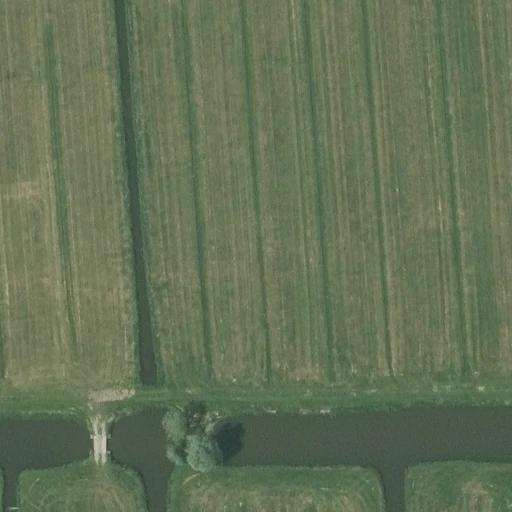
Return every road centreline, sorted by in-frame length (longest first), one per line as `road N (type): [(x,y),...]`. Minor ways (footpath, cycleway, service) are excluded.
road 1 (track): [(511,365),(0,385)]
road 2 (track): [(107,511),(101,380)]
